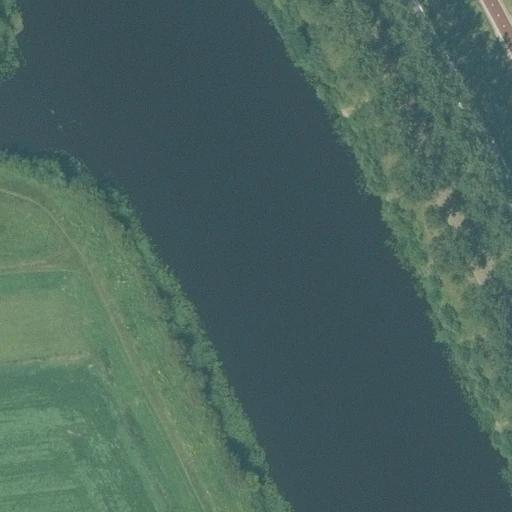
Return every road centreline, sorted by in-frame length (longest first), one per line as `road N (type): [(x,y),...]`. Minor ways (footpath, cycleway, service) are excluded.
road 1 (unclassified): [(511,320),(356,0)]
road 2 (track): [(208,511),(77,261)]
road 3 (secondary): [(403,0),(511,204)]
